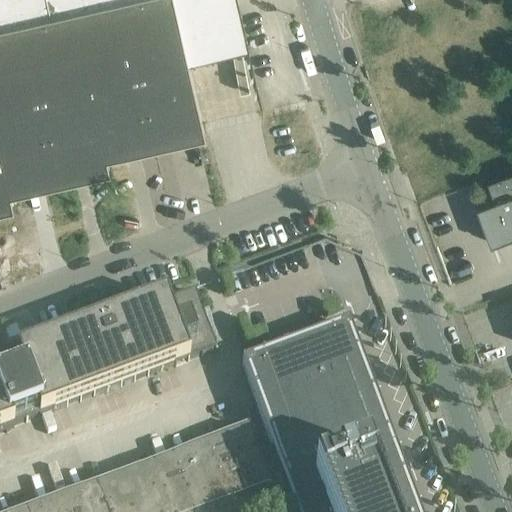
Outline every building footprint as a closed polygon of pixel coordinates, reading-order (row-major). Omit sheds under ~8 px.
[(0,0),(0,24),(108,0),(0,0)] [(172,0),(108,0),(0,24),(0,208),(12,206),(8,193),(108,170),(105,156),(203,134),(186,61),(172,0)] [(172,0),(186,61),(247,47),(236,0),(172,0)] [(511,170),(486,180),(492,198),(511,190),(511,170)] [(475,205),(489,242),(511,233),(511,190),(492,198),(492,199),(475,205)] [(18,359),(5,364),(27,422),(54,412),(174,367),(216,352),(194,293),(168,303),(166,297),(150,303),(153,309),(112,324),(114,329),(101,333),(97,324),(98,323),(104,320),(103,320),(100,319),(97,319),(94,319),(91,320),(88,321),(86,322),(83,324),(80,325),(78,328),(77,330),(83,328),(83,329),(84,329),(85,334),(32,354),(30,348),(15,353),(18,359)] [(295,511),(326,511),(315,480),(367,462),(386,511),(417,511),(348,327),(241,367),(272,448),(295,511)] [(0,432),(27,422),(5,364),(0,365),(0,432)] [(295,511),(272,448),(256,454),(247,431),(245,431),(246,433),(137,473),(92,490),(89,491),(96,511),(265,511),(276,508),(277,511),(295,511)] [(326,511),(386,511),(367,462),(315,480),(326,511)] [(96,511),(89,491),(32,511),(96,511)]
